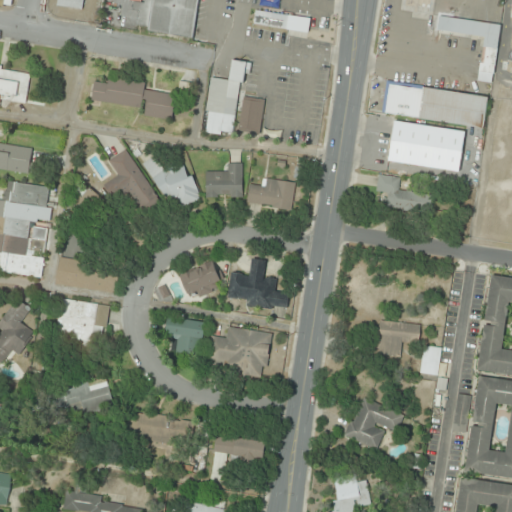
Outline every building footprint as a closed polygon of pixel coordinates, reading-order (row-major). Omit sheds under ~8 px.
[(57,0),(57,7),(82,9),(82,0),(57,0)] [(192,37),(197,0),(143,0),(143,4),(138,3),(134,29),(192,37)] [(308,32),(310,19),(255,12),(253,25),(308,32)] [(434,31),(483,37),(478,81),(492,83),(499,25),(436,17),(434,31)] [(234,137),(245,62),(232,60),(229,81),(210,78),(202,132),(234,137)] [(0,100),(0,99),(26,103),(31,73),(0,67),(0,100)] [(145,83),(108,78),(107,85),(94,83),(91,101),(144,108),(143,117),(171,120),(175,95),(144,91),(145,83)] [(191,101),(192,84),(179,83),(178,100),(191,101)] [(483,127),(487,96),(388,84),(384,115),(483,127)] [(263,100),(242,98),(239,133),(260,135),(263,100)] [(386,162),(459,172),(465,131),(392,121),(386,162)] [(0,171),(29,176),(33,148),(0,143),(0,171)] [(127,150),(109,161),(119,177),(105,185),(115,201),(126,194),(138,213),(158,201),(127,150)] [(193,176),(187,177),(184,165),(162,172),(158,157),(149,160),(165,211),(200,201),(193,176)] [(206,173),(206,197),(242,197),(242,164),(226,164),(226,173),(206,173)] [(400,178),(377,175),(375,193),(386,194),(385,208),(431,212),(433,193),(398,190),(400,178)] [(292,210),(295,183),(261,179),(260,188),(249,186),(247,205),(292,210)] [(0,273),(41,279),(48,226),(46,225),(51,188),(4,182),(0,214),(0,273)] [(70,207),(86,226),(107,209),(91,189),(70,207)] [(116,296),(120,268),(59,259),(54,286),(116,296)] [(287,309),(288,293),(276,292),(277,280),(264,279),(265,260),(251,259),(250,275),(229,274),(228,298),(247,300),(246,307),(287,309)] [(190,301),(223,286),(211,262),(179,276),(190,301)] [(511,376),(511,278),(490,276),(477,372),(511,376)] [(0,367),(11,351),(19,357),(35,334),(21,324),(31,310),(16,299),(0,322),(0,367)] [(110,307),(59,299),(52,343),(91,349),(93,336),(105,338),(110,307)] [(204,323),(167,318),(165,336),(177,338),(175,355),(200,358),(204,323)] [(421,325),(378,320),(375,356),(401,359),(402,343),(419,344),(421,325)] [(267,368),(271,333),(228,327),(226,339),(211,336),(208,360),(228,363),(227,373),(260,377),(262,368),(267,368)] [(438,376),(440,348),(423,346),(421,375),(438,376)] [(511,478),(511,381),(478,377),(465,472),(511,478)] [(68,419),(113,407),(106,380),(89,385),(88,381),(59,389),(68,419)] [(377,450),(385,429),(397,433),(404,414),(360,398),(345,438),(377,450)] [(188,421),(136,414),(133,439),(184,446),(188,421)] [(263,458),(264,442),(214,439),(213,456),(263,458)] [(0,474),(0,501),(8,503),(11,476),(0,474)] [(369,511),(367,481),(357,482),(356,476),(330,478),(332,511),(369,511)] [(511,511),(511,485),(459,478),(454,511),(511,511)] [(83,511),(140,511),(141,508),(101,503),(102,495),(65,491),(63,510),(83,511)] [(236,511),(237,511),(213,508),(214,499),(203,497),(202,505),(185,503),(183,511),(236,511)]
